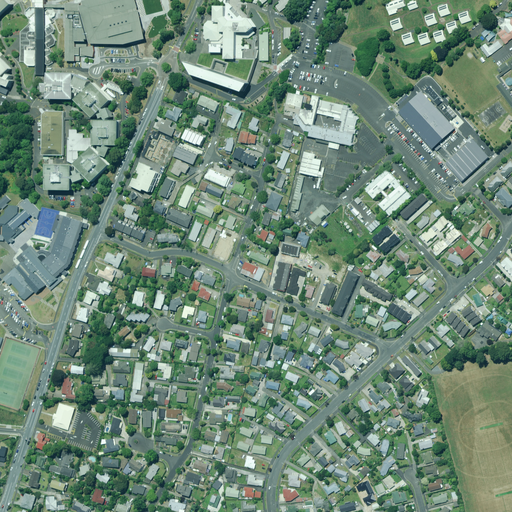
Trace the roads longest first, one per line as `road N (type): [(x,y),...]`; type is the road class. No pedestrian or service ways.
road 1 (tertiary): [(28,431),(97,231)]
road 2 (residential): [(271,511),(273,476),(289,447),(392,351)]
road 3 (residential): [(392,351),(230,274)]
road 4 (tertiary): [(97,231),(165,74)]
road 5 (residential): [(230,274),(194,255),(144,252),(97,231)]
road 6 (residential): [(181,462),(216,336)]
